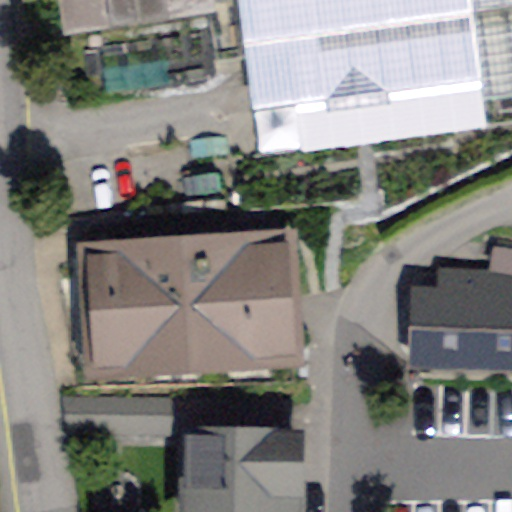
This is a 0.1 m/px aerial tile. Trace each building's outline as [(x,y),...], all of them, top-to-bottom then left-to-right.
[(195,0),(75,0),(78,19),(196,1),(195,0)] [(511,0),(251,0),(251,1),(233,3),(239,45),(287,39),(296,105),(480,82),(483,101),(511,96),(511,0)] [(279,346),(273,255),(89,267),(94,357),(279,346)] [(511,277),(447,274),(446,300),(422,299),(420,359),(511,362),(511,277)] [(131,431),(132,399),(61,397),(70,430),(131,431)] [(288,403),(193,401),(190,511),(278,511),(279,488),(294,489),(295,441),(287,441),(288,403)]
